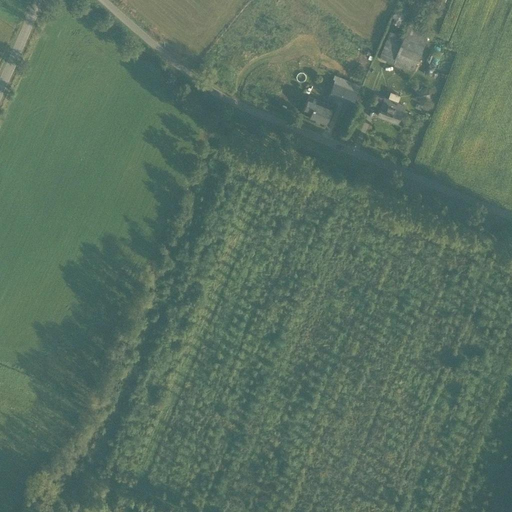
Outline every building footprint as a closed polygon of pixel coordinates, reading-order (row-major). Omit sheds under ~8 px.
[(405,12),(407,7),(399,3),(397,8),(405,12)] [(394,8),(391,16),(400,20),(404,11),(394,8)] [(380,59),(393,65),(413,73),(432,29),(412,21),(405,38),(392,32),(380,59)] [(337,74),(328,95),(350,105),(360,84),(337,74)] [(427,87),(414,90),(416,100),(429,97),(427,87)] [(379,107),(376,115),(397,124),(405,104),(398,101),(400,95),(389,90),(387,96),(375,92),(370,104),(379,107)] [(302,109),(310,113),(309,117),(326,124),(333,107),(316,100),(307,97),(302,109)]
